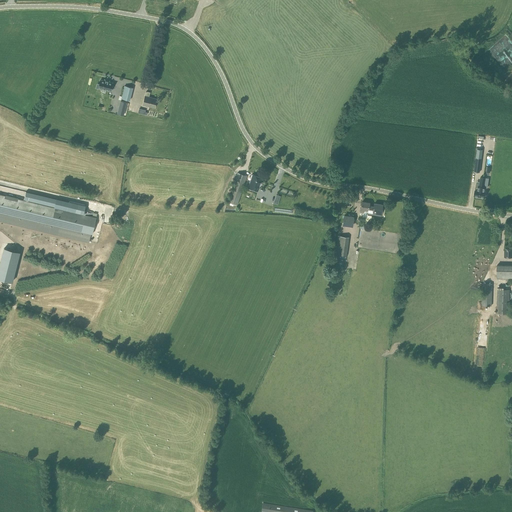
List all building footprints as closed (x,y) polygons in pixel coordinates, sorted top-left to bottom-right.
[(98,85),(99,85),(98,88),(111,91),(112,88),(113,89),(113,86),(112,86),(113,83),(108,82),(108,81),(106,81),(106,80),(105,81),(100,80),(100,83),(99,82),(98,85)] [(122,98),(130,100),(133,88),(125,86),(122,98)] [(145,96),(143,105),(155,108),(157,99),(145,96)] [(131,145),(146,148),(151,118),(137,116),(131,145)] [(477,149),(474,171),(480,172),(483,150),(477,149)] [(238,172),(228,201),(238,205),(247,176),(238,172)] [(262,177),(253,174),(253,175),(251,175),(251,177),(252,178),(248,188),(258,191),(260,185),(261,186),(262,182),(261,182),(262,177)] [(475,190),(474,196),(482,197),(485,197),(486,191),(485,191),(485,187),(484,187),(486,178),(481,177),(480,182),(477,182),(476,186),(475,190)] [(0,220),(89,242),(91,234),(92,234),(96,217),(75,212),(55,208),(18,199),(18,198),(6,195),(6,196),(0,194),(0,220)] [(368,215),(368,214),(381,216),(383,205),(375,203),(374,206),(372,206),(369,206),(370,203),(363,202),(361,212),(364,213),(364,214),(368,215)] [(345,216),(343,225),(352,226),(354,217),(345,216)] [(346,257),(349,237),(337,235),(335,255),(336,255),(335,258),(344,260),(344,257),(346,257)] [(4,248),(2,258),(17,262),(20,252),(4,248)] [(511,265),(497,265),(497,279),(511,278),(511,265)] [(483,283),(482,306),(492,306),(492,283),(483,283)] [(510,290),(498,289),(497,313),(509,313),(510,290)] [(263,503),(261,511),(312,511),(313,511),(263,503)]
